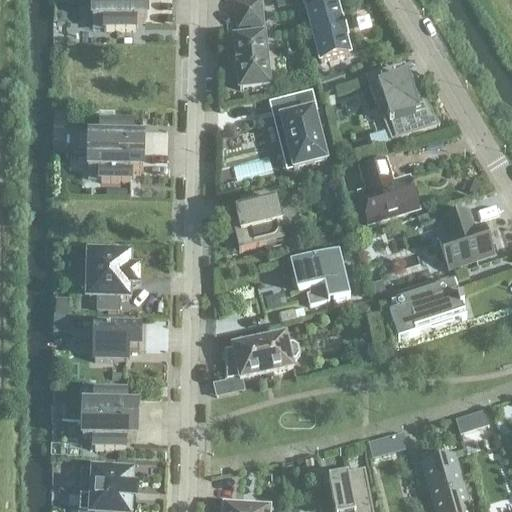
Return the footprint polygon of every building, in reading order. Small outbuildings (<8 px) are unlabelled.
[(292,0),(276,0),(278,8),(294,6),(292,0)] [(237,74),(239,92),(269,89),(264,37),(260,38),(259,29),(263,28),(260,2),(235,5),(237,31),(241,31),(242,40),(234,40),(236,58),(234,59),(235,62),(236,62),(237,70),(235,70),(236,74),(237,74)] [(147,4),(92,3),(92,21),(104,21),(104,33),(135,33),(135,21),(147,21),(147,4)] [(336,7),(307,14),(320,65),(349,57),(344,40),(346,40),(345,38),(348,37),(345,25),(342,26),(342,24),(340,24),(336,7)] [(365,79),(391,144),(440,129),(410,78),(396,82),(393,72),(395,71),(394,70),(365,79)] [(310,94),(268,105),(286,173),(324,163),(312,113),(314,112),(310,94)] [(132,126),(102,125),(101,137),(89,137),(89,154),(143,156),(143,138),(131,138),(132,126)] [(143,156),(89,154),(88,172),(100,172),(100,184),(130,185),(130,173),(142,173),(143,156)] [(385,163),(360,171),(367,194),(359,196),(368,228),(418,213),(409,181),(389,187),(387,179),(390,179),(385,163)] [(279,245),(284,244),(280,228),(281,227),(275,206),(281,204),(278,190),(239,199),(242,213),(234,214),(237,224),(231,226),(238,255),(264,249),(265,253),(280,249),(279,245)] [(448,271),(492,256),(483,229),(473,233),(467,214),(442,222),(448,241),(439,244),(448,271)] [(339,254),(296,265),(303,293),(309,292),(310,297),(306,297),(309,309),(350,299),(339,254)] [(130,258),(89,257),(88,299),(97,300),(97,314),(119,314),(119,300),(128,301),(129,286),(137,287),(137,272),(129,272),(130,258)] [(381,283),(371,287),(375,300),(386,297),(381,283)] [(391,308),(396,306),(396,310),(398,313),(389,316),(394,332),(394,337),(396,341),(399,343),(403,343),(406,342),(408,340),(418,337),(419,335),(415,336),(414,332),(464,316),(462,309),(463,308),(463,307),(461,302),(461,301),(460,301),(459,301),(457,294),(434,301),(431,293),(392,306),(391,308)] [(56,302),(56,330),(70,330),(71,302),(56,302)] [(126,330),(126,326),(109,325),(109,330),(95,329),(94,364),(127,365),(127,353),(140,353),(140,330),(126,330)] [(239,382),(239,384),(292,372),(290,362),(296,361),(299,357),(297,348),(293,346),(287,348),(285,338),(231,349),(232,351),(224,353),(225,385),(239,382)] [(83,405),(83,423),(137,424),(137,407),(125,407),(126,395),(96,394),(96,395),(85,394),(84,405),(83,405)] [(137,424),(83,423),(83,441),(95,441),(94,453),(124,454),(125,442),(137,442),(137,424)] [(372,458),(407,453),(404,436),(370,441),(372,458)] [(422,468),(434,511),(469,511),(454,458),(422,468)] [(131,491),(132,475),(93,473),(90,511),(129,511),(130,504),(135,504),(135,505),(136,505),(137,491),(136,490),(136,491),(131,491)] [(371,511),(364,476),(328,483),(333,511),(371,511)]
